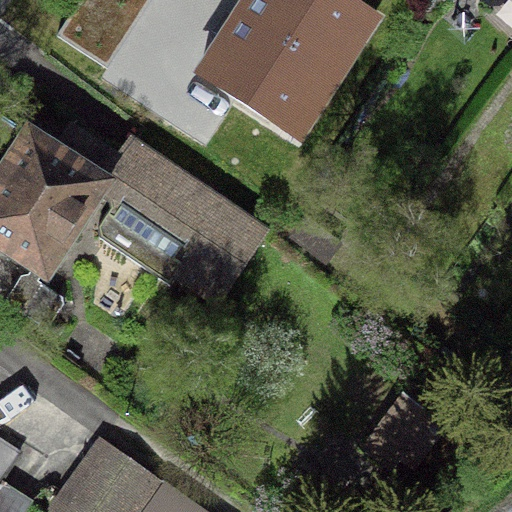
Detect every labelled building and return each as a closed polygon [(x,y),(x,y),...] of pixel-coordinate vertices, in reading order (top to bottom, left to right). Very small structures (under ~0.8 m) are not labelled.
[(300,141),(379,18),(350,0),(247,0),(199,76),(300,141)] [(259,235),(127,146),(125,144),(112,160),(100,166),(73,148),(63,164),(0,123),(0,247),(41,274),(96,189),(106,196),(104,199),(106,211),(93,229),(95,241),(165,289),(171,280),(210,307),(259,235)] [(45,328),(59,308),(57,300),(24,278),(16,279),(3,300),(4,307),(38,330),(45,328)] [(368,437),(410,469),(448,420),(407,388),(368,437)] [(456,485),(475,461),(443,436),(425,460),(456,485)] [(82,511),(133,511),(153,484),(96,444),(59,495),(82,511)] [(0,446),(0,511),(22,511),(28,504),(0,486),(0,477),(14,456),(0,446)]
